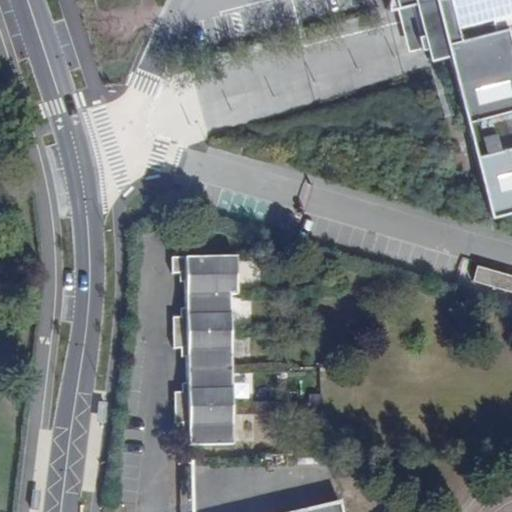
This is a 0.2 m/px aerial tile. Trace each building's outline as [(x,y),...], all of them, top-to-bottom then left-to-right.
[(511,0),(389,0),(388,11),(422,3),(426,19),(430,34),(418,36),(422,50),(428,48),(433,60),(445,57),(486,218),(511,211),(511,0)] [(186,424),(186,434),(186,446),(232,445),(228,297),(235,297),(235,257),(169,257),(170,275),(176,275),(182,275),(182,284),(182,311),(182,319),(177,319),(171,319),(171,349),(178,349),(184,349),(184,359),(184,384),(184,393),(179,394),(173,394),(173,424),(180,424),(186,424)] [(511,293),(511,276),(476,266),(471,281),(511,294),(511,293)] [(287,449),(266,450),(267,463),(288,462),(287,449)] [(298,449),(287,449),(288,462),(298,462),(298,453),(298,449)] [(331,452),(298,453),(298,462),(332,461),(331,452)] [(339,511),(337,501),(289,511),(339,511)]
